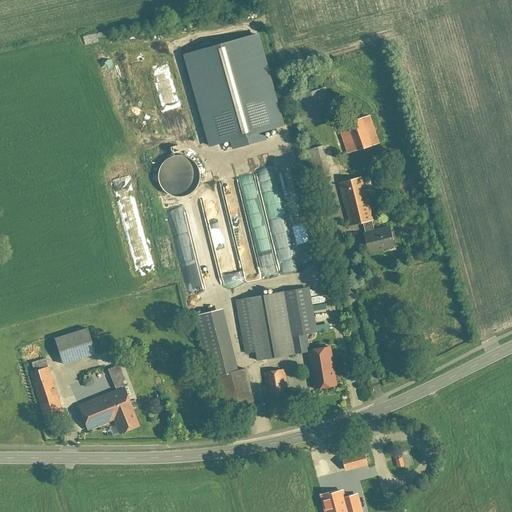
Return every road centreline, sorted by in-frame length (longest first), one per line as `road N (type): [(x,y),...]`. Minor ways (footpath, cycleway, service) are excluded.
road 1 (tertiary): [(365,416),(204,455),(0,459)]
road 2 (tertiary): [(511,347),(365,416)]
